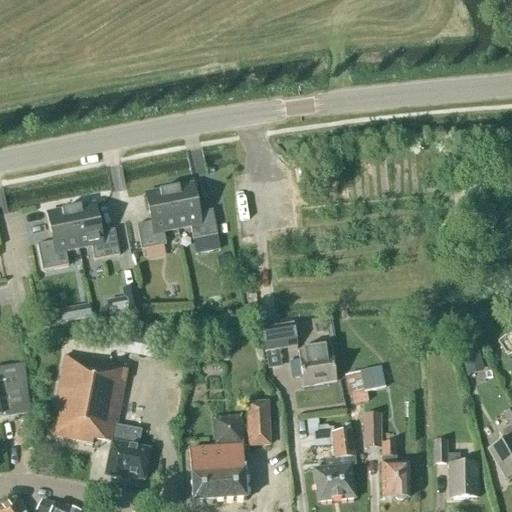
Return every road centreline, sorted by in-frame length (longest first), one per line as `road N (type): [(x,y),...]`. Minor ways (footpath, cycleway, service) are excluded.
road 1 (tertiary): [(0,161),(275,111),(511,86)]
road 2 (unclassified): [(0,481),(173,511)]
